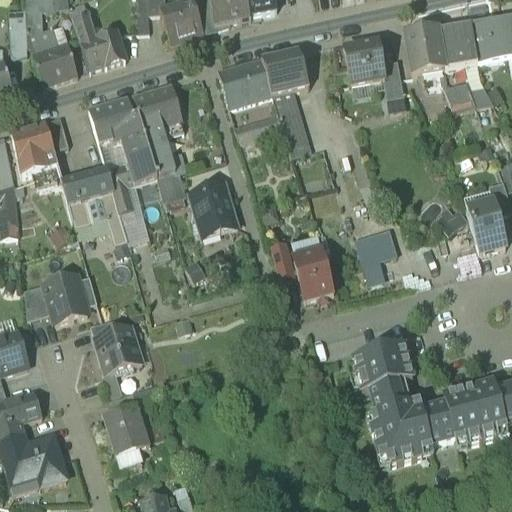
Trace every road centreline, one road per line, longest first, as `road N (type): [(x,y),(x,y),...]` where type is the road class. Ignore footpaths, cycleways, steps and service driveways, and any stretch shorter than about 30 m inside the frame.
road 1 (residential): [(0,120),(438,0)]
road 2 (residential): [(511,279),(324,329)]
road 3 (residential): [(102,511),(61,363)]
